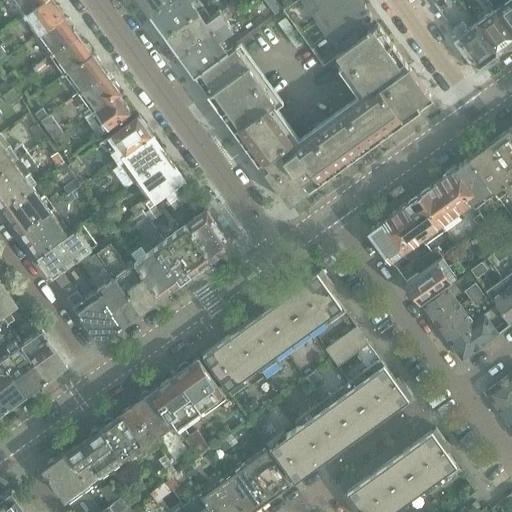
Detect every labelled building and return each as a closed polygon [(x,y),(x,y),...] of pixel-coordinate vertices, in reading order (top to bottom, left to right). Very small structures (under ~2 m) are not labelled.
[(11,0),(23,16),(44,0),(11,0)] [(44,0),(23,16),(36,35),(36,36),(64,16),(64,15),(63,13),(63,9),(60,5),(57,5),(53,0),(44,0)] [(140,0),(150,13),(167,0),(140,0)] [(167,0),(150,13),(164,33),(198,9),(191,0),(167,0)] [(276,0),(264,0),(275,14),(282,8),(276,0)] [(296,0),(283,9),(284,11),(324,64),(337,55),(379,24),(364,3),(362,1),(361,0),(296,0)] [(511,0),(502,0),(505,4),(495,10),(511,34),(511,0)] [(198,9),(164,33),(179,53),(226,19),(220,10),(206,20),(198,9)] [(511,34),(495,10),(476,23),(497,52),(511,41),(511,34)] [(72,25),(72,22),(69,18),(65,17),(65,16),(64,17),(64,16),(36,36),(50,54),(79,34),(73,26),(72,27),(71,26),(72,25)] [(227,50),(219,38),(233,29),(226,19),(179,53),(194,74),(227,50)] [(497,52),(476,23),(468,29),(464,22),(452,30),(476,63),(482,63),(497,52)] [(194,74),(194,75),(204,88),(242,141),(245,139),(252,148),(249,150),(258,163),(260,161),(265,168),(264,169),(289,203),(433,98),(382,28),(379,24),(337,55),(339,58),(366,95),(354,104),(296,146),(291,139),(293,138),(269,105),(275,100),(244,58),(235,45),(233,47),(232,46),(227,50),(194,74)] [(91,48),(88,44),(84,43),(83,43),(83,42),(84,41),(79,34),(50,54),(64,74),(92,53),(91,53),(90,52),(91,51),(90,51),(91,48)] [(99,63),(100,60),(97,56),(93,55),(92,53),(64,74),(65,74),(78,92),(106,73),(99,63)] [(42,60),(32,67),(38,74),(48,67),(42,60)] [(12,71),(5,76),(10,83),(17,78),(12,71)] [(106,73),(78,92),(92,112),(119,93),(120,92),(118,90),(119,86),(116,82),(112,81),(106,73)] [(12,88),(3,95),(10,105),(20,98),(12,88)] [(92,112),(85,117),(90,125),(97,120),(105,132),(132,112),(119,93),(92,112)] [(43,108),(36,113),(41,120),(48,115),(43,108)] [(48,115),(41,120),(54,139),(63,133),(50,114),(48,115)] [(135,116),(99,142),(110,152),(116,159),(152,133),(139,114),(135,116)] [(37,123),(30,129),(36,138),(44,133),(37,123)] [(511,132),(509,128),(489,143),(511,174),(511,132)] [(63,133),(54,139),(61,148),(70,142),(63,133)] [(152,133),(116,159),(120,165),(122,163),(134,180),(169,156),(162,147),(152,133),(153,133),(152,133)] [(0,136),(0,170),(27,151),(22,144),(11,152),(0,136)] [(511,196),(511,174),(489,143),(468,157),(498,198),(508,191),(511,196)] [(33,184),(27,175),(38,167),(27,151),(0,170),(0,202),(3,206),(33,184)] [(58,152),(51,156),(57,166),(64,162),(58,152)] [(175,165),(175,164),(169,156),(134,180),(148,198),(145,200),(149,205),(185,179),(175,165)] [(449,171),(471,202),(478,211),(486,205),(483,202),(494,193),(468,157),(449,171)] [(75,160),(67,166),(76,178),(84,172),(75,160)] [(449,171),(424,189),(446,220),(471,202),(449,171)] [(77,178),(64,188),(69,195),(82,185),(77,178)] [(33,184),(3,206),(20,230),(51,208),(33,184)] [(170,194),(166,198),(175,210),(180,207),(176,201),(182,196),(177,189),(170,194)] [(424,189),(399,207),(421,238),(446,220),(424,189)] [(156,205),(145,212),(151,221),(162,213),(156,205)] [(399,207),(368,229),(391,260),(421,238),(399,207)] [(68,233),(51,208),(20,230),(38,254),(68,233)] [(220,253),(220,252),(232,243),(207,208),(186,223),(212,259),(220,253)] [(147,252),(134,260),(159,295),(159,296),(171,287),(172,287),(212,259),(186,223),(164,239),(151,221),(145,212),(143,209),(126,221),(131,227),(137,223),(150,240),(142,246),(147,252)] [(480,214),(473,218),(480,229),(487,224),(480,214)] [(68,233),(38,254),(52,275),(61,269),(92,246),(77,226),(68,233)] [(159,295),(134,260),(127,266),(111,243),(98,252),(139,309),(141,307),(144,307),(147,305),(148,303),(159,295)] [(504,246),(493,254),(499,262),(509,254),(504,246)] [(106,281),(95,290),(120,325),(122,323),(122,322),(123,321),(125,321),(128,319),(129,316),(139,309),(98,252),(97,251),(89,257),(99,268),(106,281)] [(437,259),(406,281),(420,301),(451,279),(437,259)] [(482,262),(471,270),(477,278),(487,270),(482,262)] [(345,310),(330,290),(334,287),(335,288),(336,288),(321,268),(203,354),(231,393),(345,310)] [(52,275),(67,295),(99,339),(106,333),(109,332),(108,331),(110,330),(112,330),(115,328),(116,326),(117,325),(118,326),(120,325),(95,290),(82,299),(75,289),(61,269),(52,275)] [(511,272),(502,280),(511,292),(511,272)] [(0,312),(15,302),(0,280),(0,312)] [(511,292),(502,280),(486,291),(503,314),(510,324),(511,324),(510,323),(511,321),(511,292)] [(476,283),(465,291),(476,306),(486,298),(476,283)] [(447,286),(423,304),(436,322),(461,304),(447,286)] [(473,321),(461,304),(436,322),(449,340),(474,322),(473,321)] [(8,310),(1,315),(8,324),(15,319),(8,310)] [(485,313),(473,321),(474,322),(449,340),(462,359),(510,324),(503,314),(492,322),(485,313)] [(369,343),(356,326),(326,348),(338,366),(369,343)] [(48,377),(47,376),(48,375),(51,374),(54,372),(55,370),(56,369),(57,369),(59,368),(66,362),(42,328),(21,343),(46,378),(48,377)] [(32,387),(34,385),(35,384),(38,384),(41,382),(42,379),(43,378),(44,380),(46,378),(21,343),(1,357),(26,392),(32,387)] [(1,357),(0,358),(0,397),(7,407),(9,405),(8,404),(10,403),(12,402),(15,401),(16,398),(17,397),(18,397),(20,396),(26,392),(1,357)] [(172,422),(179,432),(227,398),(223,392),(198,357),(188,364),(187,363),(184,362),(178,367),(177,370),(178,371),(151,390),(173,422),(172,422)] [(395,379),(394,379),(382,361),(380,359),(266,441),(294,480),(413,395),(398,375),(398,376),(399,377),(395,379)] [(316,370),(306,377),(315,390),(325,383),(316,370)] [(511,372),(485,391),(499,410),(511,399),(511,372)] [(141,394),(140,397),(141,398),(112,419),(111,418),(108,417),(104,420),(103,424),(104,425),(102,426),(127,461),(138,453),(164,435),(161,430),(172,422),(173,422),(151,390),(149,392),(149,391),(145,391),(141,394)] [(252,396),(242,403),(249,413),(259,406),(252,396)] [(511,399),(499,410),(511,428),(511,427),(511,399)] [(257,411),(249,417),(257,428),(265,422),(257,411)] [(44,467),(54,481),(52,482),(56,488),(58,486),(76,511),(100,511),(101,511),(86,491),(127,461),(102,426),(99,428),(99,427),(95,427),(91,430),(91,433),(91,434),(56,459),(55,458),(52,458),(48,461),(47,464),(48,465),(44,467)] [(436,427),(343,494),(355,511),(400,511),(460,469),(445,449),(449,446),(450,447),(436,427)] [(198,429),(185,438),(198,457),(211,447),(198,429)] [(226,438),(232,447),(237,443),(231,434),(226,438)] [(226,438),(219,443),(225,451),(232,447),(226,438)] [(277,464),(277,463),(267,450),(246,465),(269,499),(291,483),(277,464)] [(165,456),(159,460),(172,478),(178,474),(165,456)] [(196,472),(190,464),(184,469),(190,477),(196,472)] [(246,465),(224,481),(246,511),(250,511),(269,499),(246,465)] [(167,482),(173,490),(179,486),(172,478),(167,482)] [(141,481),(131,488),(136,495),(146,489),(141,481)] [(202,497),(208,505),(213,511),(246,511),(224,481),(202,497)] [(167,482),(161,486),(167,495),(173,490),(167,482)] [(101,511),(100,511),(120,511),(128,507),(121,497),(120,498),(109,483),(101,489),(111,504),(110,505),(101,511)] [(0,511),(27,511),(12,490),(4,496),(1,495),(0,495),(0,511)] [(185,507),(188,511),(213,511),(208,505),(202,497),(201,495),(185,507)]
